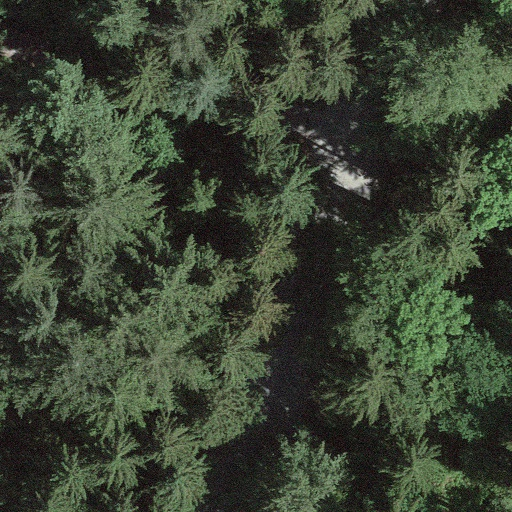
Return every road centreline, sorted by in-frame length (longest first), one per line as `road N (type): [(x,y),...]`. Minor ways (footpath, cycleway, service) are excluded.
road 1 (unclassified): [(226,511),(401,0)]
road 2 (track): [(358,122),(0,46)]
